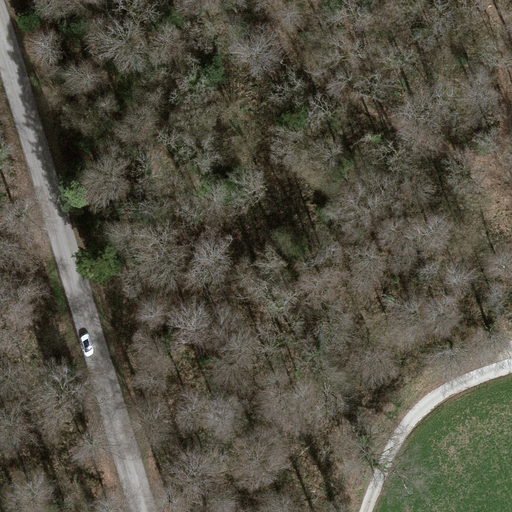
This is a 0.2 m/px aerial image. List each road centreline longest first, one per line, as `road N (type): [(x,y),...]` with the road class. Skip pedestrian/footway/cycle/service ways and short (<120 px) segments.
road 1 (unclassified): [(144,511),(0,31)]
road 2 (track): [(364,511),(401,431),(427,402),(511,365)]
